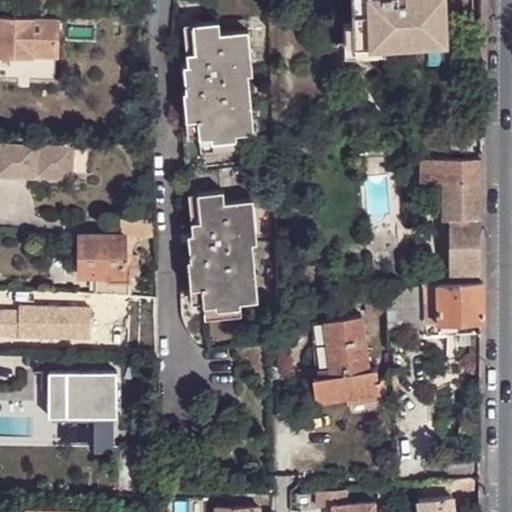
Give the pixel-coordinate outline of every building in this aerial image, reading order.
[(353,0),(356,42),(416,40),(416,30),(446,29),(444,0),(353,0)] [(0,52),(52,54),(54,16),(0,14),(0,52)] [(134,16),(118,15),(118,26),(133,27),(134,16)] [(185,92),(187,114),(187,119),(199,118),(200,133),(201,137),(212,136),(212,140),(237,137),(236,134),(250,132),(254,131),(249,74),(253,74),(249,31),(221,33),(220,22),(195,24),(196,52),(188,53),(189,65),(185,66),(187,91),(185,92)] [(186,26),(188,53),(196,52),(195,24),(186,26)] [(446,38),(446,29),(416,30),(416,40),(446,38)] [(187,190),(196,189),(221,187),(222,198),(250,196),(251,201),(255,201),(250,132),(236,134),(237,137),(237,146),(238,154),(202,157),(202,149),(201,137),(200,133),(189,134),(187,119),(187,114),(180,115),(186,190),(187,190)] [(199,118),(187,119),(189,134),(200,133),(199,118)] [(212,136),(201,137),(202,149),(237,146),(237,137),(212,140),(212,136)] [(33,165),(38,165),(38,162),(39,143),(16,143),(0,141),(0,173),(33,174),(33,165)] [(39,143),(38,162),(58,162),(69,163),(70,144),(41,143),(39,143)] [(237,146),(202,149),(202,157),(238,154),(237,146)] [(386,148),(364,149),(364,161),(387,161),(386,148)] [(480,181),(481,159),(419,162),(420,186),(443,185),(442,222),(451,223),(449,283),(479,281),(479,280),(480,270),(480,181)] [(38,162),(38,165),(38,174),(58,175),(58,162),(38,162)] [(187,256),(189,283),(200,283),(202,298),(202,301),(214,300),(214,299),(238,298),(255,296),(251,239),(254,238),(254,235),(251,201),(250,196),(222,198),(221,187),(196,189),(199,217),(189,218),(190,229),(187,230),(189,255),(187,256)] [(187,190),(189,218),(199,217),(196,189),(187,190)] [(255,201),(251,201),(254,235),(269,234),(266,200),(255,201)] [(132,217),(147,217),(148,207),(133,207),(132,217)] [(150,234),(150,217),(147,217),(132,217),(121,216),(121,232),(121,254),(130,253),(130,242),(133,240),(137,234),(150,234)] [(76,273),(93,273),(121,273),(121,269),(121,254),(121,232),(76,232),(76,273)] [(101,291),(128,292),(128,269),(121,269),(121,273),(93,273),(94,291),(101,291)] [(482,279),(479,280),(479,281),(449,283),(436,284),(439,324),(480,320),(482,320),(482,279)] [(200,283),(189,283),(190,299),(202,298),(200,283)] [(480,332),(480,320),(439,324),(436,284),(422,285),(425,329),(426,337),(447,336),(447,334),(459,334),(480,332)] [(413,285),(400,288),(403,317),(404,331),(425,329),(422,285),(413,285)] [(386,289),(387,320),(403,317),(400,288),(386,289)] [(99,316),(101,291),(94,291),(83,291),(82,315),(99,316)] [(153,320),(153,293),(128,292),(101,291),(99,316),(113,316),(114,318),(153,320)] [(364,296),(365,312),(380,312),(379,295),(364,296)] [(276,304),(277,328),(306,325),(304,302),(276,304)] [(343,396),(377,391),(374,367),(366,368),(359,313),(322,319),(322,318),(312,320),(319,366),(294,370),(296,380),(310,378),(316,407),(344,404),(343,396)] [(154,352),(153,320),(114,318),(113,351),(154,352)] [(64,368),(64,414),(114,414),(115,369),(64,368)] [(379,399),(377,391),(343,396),(344,404),(379,399)] [(466,489),(465,477),(449,478),(451,489),(466,489)] [(451,489),(449,478),(423,480),(424,491),(451,489)] [(158,497),(158,483),(146,483),(147,506),(159,507),(158,497)] [(346,487),(316,489),(317,504),(332,503),(332,511),(375,511),(375,499),(347,501),(346,487)] [(419,511),(452,511),(451,493),(424,496),(417,496),(419,511)] [(168,511),(169,497),(158,497),(159,507),(158,511),(168,511)]
